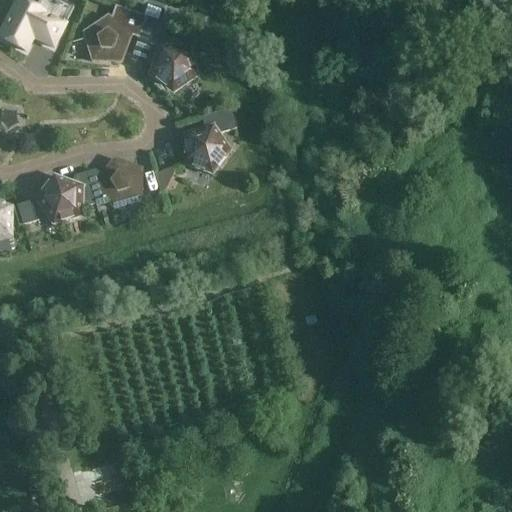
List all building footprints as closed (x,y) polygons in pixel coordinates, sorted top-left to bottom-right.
[(18,2),(0,35),(0,39),(25,53),(33,38),(37,40),(37,41),(53,49),(65,27),(62,25),(65,21),(67,22),(73,9),(55,0),(41,0),(36,11),(18,2)] [(147,6),(143,18),(146,19),(157,23),(161,11),(147,6)] [(138,40),(146,19),(143,18),(116,8),(111,21),(108,18),(84,35),(92,63),(121,64),(131,38),(138,40)] [(166,10),(161,22),(177,28),(182,16),(166,10)] [(146,19),(138,40),(152,45),(146,61),(154,64),(149,77),(173,95),(197,78),(189,50),(181,50),(181,43),(166,37),(169,27),(157,23),(146,19)] [(230,111),(201,120),(205,131),(185,137),(184,167),(212,176),(230,153),(219,136),(236,131),(230,111)] [(96,206),(108,202),(112,209),(141,201),(142,171),(114,161),(101,177),(95,172),(86,175),(96,206)] [(36,202),(53,227),(81,218),(82,210),(96,206),(86,175),(76,178),(73,185),(54,179),(36,202)] [(36,223),(30,204),(17,208),(23,227),(36,223)] [(11,209),(0,205),(0,242),(10,239),(11,209)]
